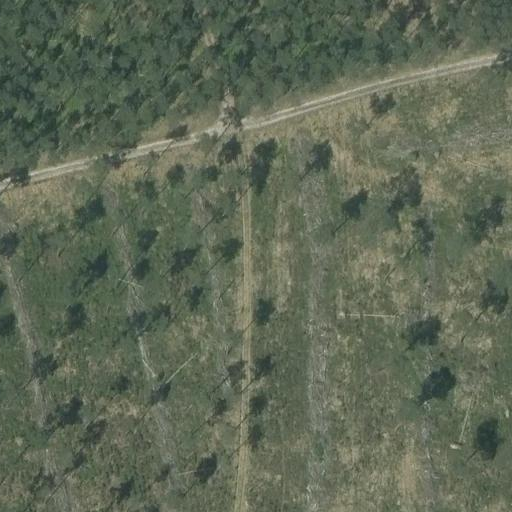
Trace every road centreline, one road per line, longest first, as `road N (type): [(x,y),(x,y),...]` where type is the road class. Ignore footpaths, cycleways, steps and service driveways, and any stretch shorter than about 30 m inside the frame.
road 1 (track): [(0,185),(511,56)]
road 2 (track): [(236,125),(200,0)]
